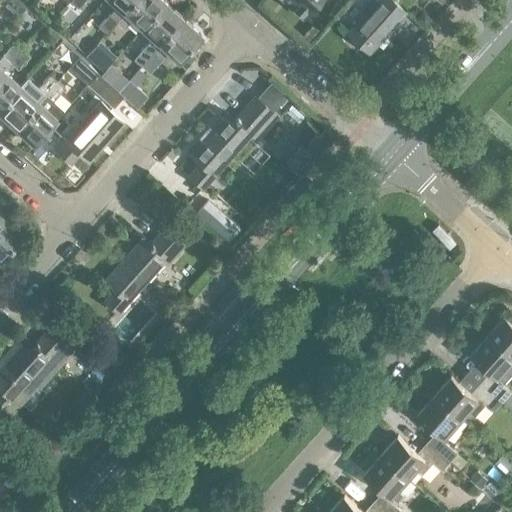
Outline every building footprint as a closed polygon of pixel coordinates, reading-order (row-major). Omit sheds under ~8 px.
[(26,6),(18,0),(7,0),(5,3),(19,15),(26,6)] [(110,0),(116,5),(98,25),(105,31),(132,0),(110,0)] [(161,0),(132,0),(105,31),(113,39),(124,26),(131,18),(140,27),(164,1),(161,0)] [(292,0),(306,12),(316,0),(292,0)] [(393,0),(376,0),(347,32),(368,51),(375,44),(386,32),(390,36),(400,25),(396,21),(405,11),(393,0)] [(164,1),(140,27),(151,37),(133,57),(140,63),(181,17),(164,1)] [(439,12),(444,5),(440,2),(435,9),(439,12)] [(415,18),(425,26),(433,17),(423,8),(415,18)] [(181,17),(140,63),(148,70),(166,50),(177,60),(200,34),(181,17)] [(116,54),(98,38),(85,53),(103,69),(116,54)] [(9,61),(21,48),(13,41),(1,54),(9,61)] [(16,68),(28,55),(21,48),(9,61),(16,68)] [(96,70),(78,54),(68,66),(86,82),(96,70)] [(128,77),(110,62),(100,73),(118,88),(128,77)] [(146,74),(138,67),(129,77),(138,84),(146,74)] [(2,68),(0,70),(0,106),(20,84),(2,68)] [(118,90),(100,73),(97,71),(86,82),(112,106),(123,94),(118,90)] [(45,93),(56,80),(49,73),(37,86),(45,93)] [(118,90),(123,94),(135,105),(145,94),(128,78),(118,90)] [(52,100),(64,87),(56,80),(45,93),(52,100)] [(20,84),(0,106),(0,114),(14,127),(38,101),(20,84)] [(253,136),(274,111),(256,94),(234,119),(226,112),(190,154),(198,161),(188,173),(202,185),(249,132),(253,136)] [(88,160),(122,120),(100,100),(65,140),(63,137),(53,149),(69,163),(79,152),(88,160)] [(38,101),(14,127),(32,144),(56,117),(38,101)] [(298,121),(304,115),(291,103),(285,110),(298,121)] [(296,173),(331,132),(324,126),(306,147),(296,138),(278,158),(296,173)] [(221,202),(225,198),(217,191),(213,196),(221,202)] [(3,217),(0,219),(0,256),(21,233),(3,217)] [(230,249),(194,217),(184,229),(220,260),(230,249)] [(167,262),(186,240),(167,223),(148,245),(141,238),(104,280),(112,287),(103,298),(117,310),(163,258),(167,262)] [(349,240),(345,237),(334,249),(339,253),(349,240)] [(511,320),(505,314),(488,333),(511,354),(511,320)] [(200,325),(206,331),(215,321),(209,315),(200,325)] [(0,366),(0,408),(9,416),(37,385),(40,387),(78,345),(52,322),(33,343),(26,337),(0,366)] [(511,374),(511,354),(488,333),(472,351),(491,369),(481,380),(504,401),(511,392),(503,384),(511,374)] [(88,389),(103,372),(95,365),(80,382),(88,389)] [(451,374),(434,393),(461,417),(469,409),(476,415),(487,402),(496,410),(504,401),(481,380),(470,392),(451,374)] [(461,417),(434,393),(417,411),(445,436),(461,417)] [(436,431),(427,440),(449,461),(458,451),(436,431)] [(398,434),(380,454),(406,478),(415,468),(422,474),(433,462),(441,469),(449,461),(427,440),(417,452),(398,434)] [(19,445),(10,437),(5,443),(14,451),(19,445)] [(406,478),(380,454),(364,472),(383,489),(374,500),(387,511),(403,511),(395,504),(404,494),(397,488),(406,478)] [(344,494),(328,511),(387,511),(374,500),(363,511),(344,494)]
